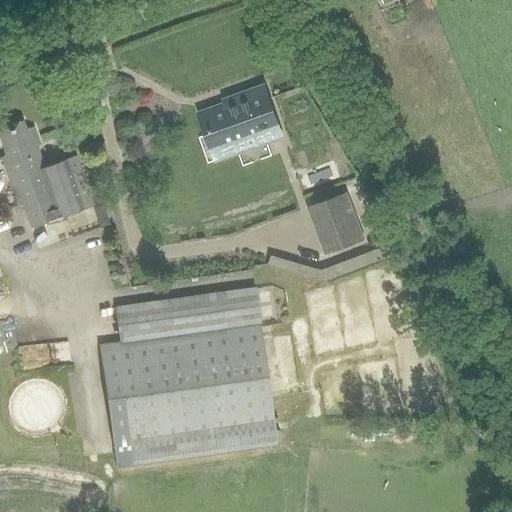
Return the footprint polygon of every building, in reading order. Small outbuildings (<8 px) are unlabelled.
[(202,115),(209,134),(198,138),(208,164),(280,138),(262,89),(223,103),(224,107),(202,115)] [(0,158),(18,208),(22,207),(29,228),(91,207),(74,158),(45,168),(32,128),(25,131),(21,121),(0,128),(0,147),(4,157),(0,158)] [(325,255),(365,240),(347,193),(308,208),(325,255)] [(97,346),(114,469),(276,446),(254,290),(115,310),(119,343),(97,346)] [(22,367),(73,359),(70,338),(19,346),(22,367)]
